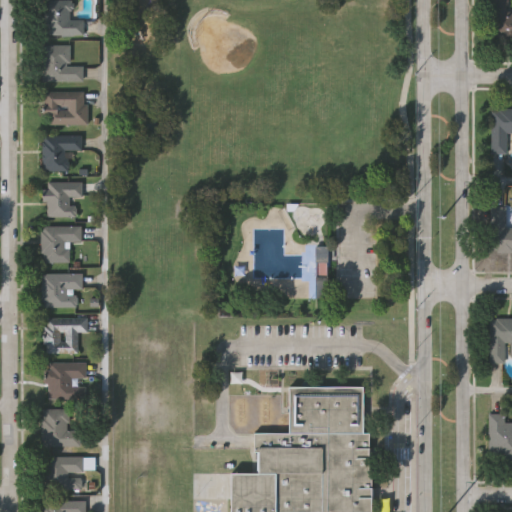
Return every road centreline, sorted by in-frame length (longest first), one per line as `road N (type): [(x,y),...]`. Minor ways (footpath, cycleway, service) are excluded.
road 1 (residential): [(8,0),(10,511)]
road 2 (tertiary): [(459,287),(458,0)]
road 3 (tertiary): [(425,0),(425,287)]
road 4 (tertiary): [(460,511),(459,287)]
road 5 (tertiary): [(425,287),(424,511)]
